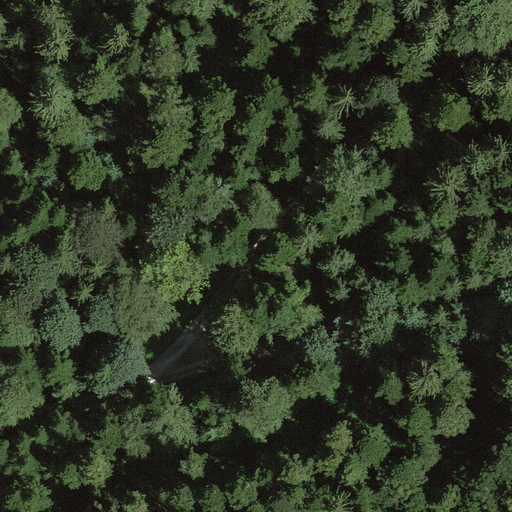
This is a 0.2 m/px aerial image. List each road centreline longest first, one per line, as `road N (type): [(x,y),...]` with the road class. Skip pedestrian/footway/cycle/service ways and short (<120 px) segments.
road 1 (track): [(511,45),(369,143),(161,370),(27,377),(0,369)]
road 2 (track): [(161,370),(511,290)]
